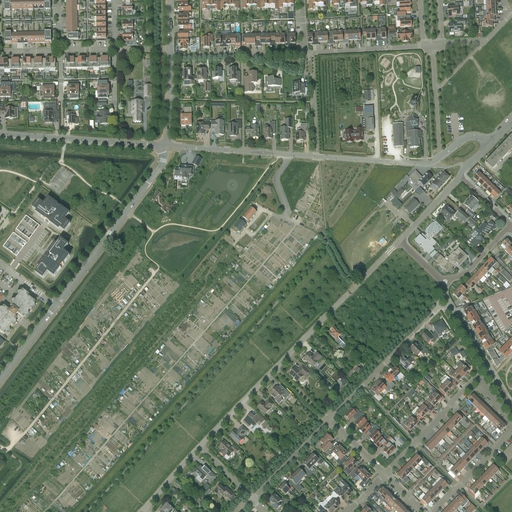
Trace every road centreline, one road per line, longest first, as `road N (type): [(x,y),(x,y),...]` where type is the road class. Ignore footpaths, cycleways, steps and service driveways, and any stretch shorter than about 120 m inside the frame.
road 1 (tertiary): [(490,142),(466,139),(425,164),(165,142)]
road 2 (residential): [(198,447),(399,241)]
road 3 (unknown): [(156,264),(20,439),(0,447)]
road 4 (tertiary): [(161,147),(153,175),(55,308)]
road 5 (residential): [(161,147),(0,133)]
road 6 (residential): [(329,420),(439,307)]
road 7 (residential): [(383,474),(480,377)]
road 8 (residential): [(169,55),(302,52)]
road 9 (residential): [(302,52),(423,46)]
